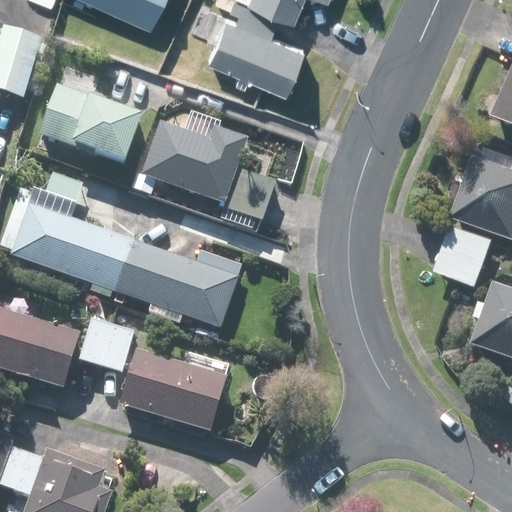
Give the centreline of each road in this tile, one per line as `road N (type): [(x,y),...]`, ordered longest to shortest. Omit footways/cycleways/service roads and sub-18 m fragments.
road 1 (residential): [(436,0),(363,154),(349,213),(348,278),(363,333),(400,405)]
road 2 (residential): [(400,405),(261,511)]
road 3 (residential): [(400,405),(511,486)]
